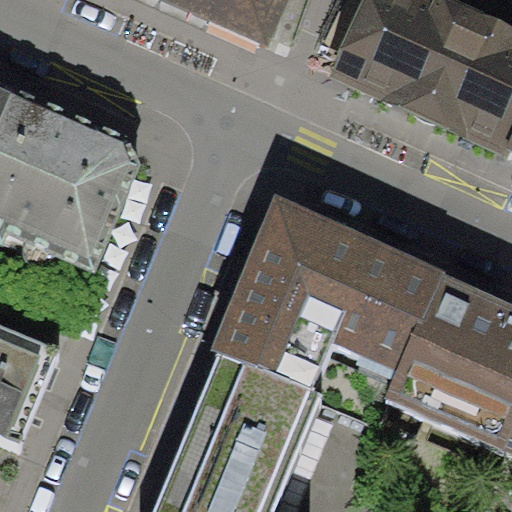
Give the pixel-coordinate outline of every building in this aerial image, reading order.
[(141,0),(258,52),(280,0),(141,0)] [(343,82),(347,92),(498,161),(507,164),(511,151),(511,0),(444,0),(441,8),(438,7),(436,7),(434,7),(431,8),(429,9),(427,11),(426,12),(398,0),(374,0),(370,9),(372,10),(347,62),(345,61),(340,73),(343,82)] [(0,128),(9,106),(0,101),(0,128)] [(28,113),(9,106),(0,128),(0,244),(1,243),(87,282),(131,179),(126,167),(121,155),(28,113)] [(274,224),(214,369),(288,399),(308,355),(313,357),(318,347),(397,382),(435,296),(396,278),(274,224)] [(435,296),(397,382),(391,396),(422,410),(414,425),(469,450),(476,434),(507,448),(511,438),(511,330),(467,310),(435,296)] [(0,451),(15,458),(32,417),(54,366),(0,343),(0,451)] [(214,369),(155,511),(274,511),(316,411),(288,399),(214,369)]
